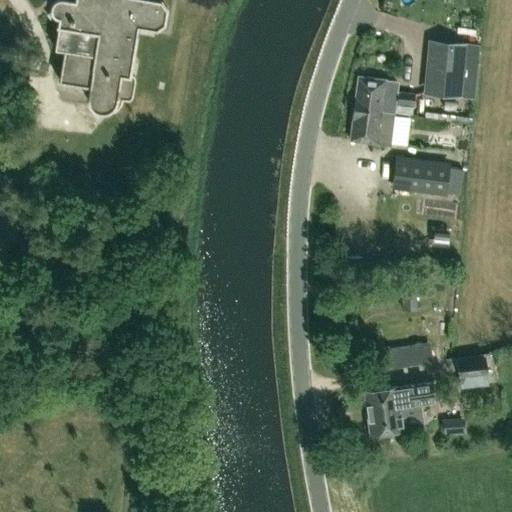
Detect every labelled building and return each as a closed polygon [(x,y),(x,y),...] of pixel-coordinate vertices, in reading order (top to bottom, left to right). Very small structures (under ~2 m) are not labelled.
[(106,112),(108,111),(109,110),(111,109),(113,107),(114,105),(115,103),(116,101),(120,76),(128,77),(137,28),(156,31),(164,25),(166,9),(161,1),(153,0),(74,0),(75,2),(66,0),(55,0),(54,1),(53,3),(52,4),(51,6),(50,7),(50,9),(50,11),(51,13),(52,14),(54,16),(55,17),(57,18),(58,18),(57,27),(53,48),(64,50),(58,82),(89,87),(88,94),(87,97),(88,100),(89,103),(90,105),(91,107),(93,109),(95,111),(97,112),(99,112),(102,112),(104,112),(106,112)] [(465,43),(428,39),(423,93),(460,96),(465,43)] [(354,109),(394,114),(395,111),(383,110),(385,99),(391,100),(392,93),(386,92),(387,80),(358,76),(354,109)] [(396,103),(413,105),(414,92),(397,90),(396,103)] [(394,114),(354,109),(350,140),(379,144),(379,143),(390,145),(394,114)] [(390,188),(445,195),(446,191),(460,193),(463,168),(449,166),(450,162),(394,155),(390,188)] [(443,276),(401,278),(402,310),(417,309),(417,290),(444,289),(443,276)] [(457,359),(460,381),(490,376),(487,355),(457,359)] [(370,433),(403,429),(400,407),(437,401),(434,382),(364,392),(370,433)]
